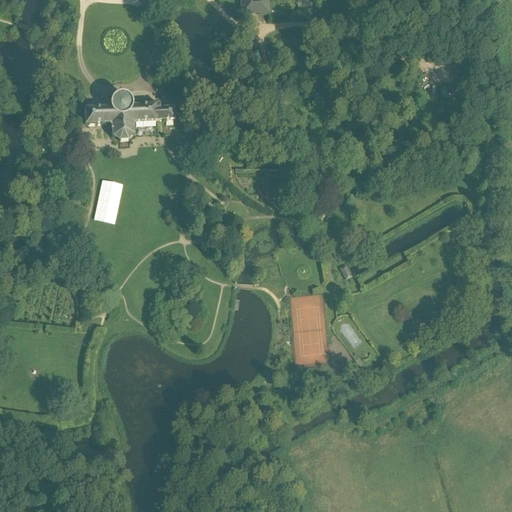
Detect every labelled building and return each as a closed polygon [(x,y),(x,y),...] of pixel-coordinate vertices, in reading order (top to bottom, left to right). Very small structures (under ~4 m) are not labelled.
[(240,0),(241,16),(269,14),(268,0),(240,0)] [(133,108),(132,105),(131,102),(129,100),(125,98),(122,97),(119,97),(116,98),(114,100),(112,102),(111,104),(110,107),(110,110),(85,111),(85,127),(111,126),(112,139),(120,143),(128,142),(134,137),(134,125),(156,123),(175,121),(183,121),(182,109),(174,110),(174,109),(160,110),(159,106),(158,106),(155,106),(156,107),(133,108)] [(196,141),(209,140),(208,125),(195,126),(196,141)] [(320,180),(321,171),(309,170),(308,179),(320,180)] [(345,282),(352,278),(345,267),(339,270),(345,282)]
